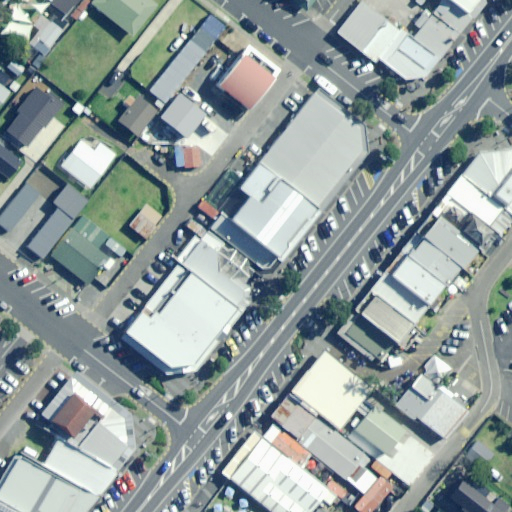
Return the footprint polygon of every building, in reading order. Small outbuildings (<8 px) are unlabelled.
[(49,0),(49,1),(65,14),(71,5),(72,6),(77,0),(49,0)] [(89,0),(88,0),(81,0),(70,14),(75,19),(89,0)] [(131,35),(156,4),(151,0),(90,0),(89,2),(131,35)] [(292,0),(306,11),(314,0),(292,0)] [(374,62),(378,57),(399,31),(396,29),(400,24),(395,20),(391,25),(360,0),(335,31),(374,62)] [(401,29),(399,31),(378,57),(406,80),(423,77),(469,21),(443,0),(439,0),(430,12),(425,8),(413,23),(417,26),(409,35),(401,29)] [(443,0),(469,21),(486,0),(443,0)] [(61,30),(50,21),(36,37),(48,47),(61,30)] [(48,48),(37,39),(32,45),(43,54),(48,48)] [(40,63),(26,52),(22,57),(36,68),(40,63)] [(240,53),(215,84),(247,109),(271,77),(240,53)] [(23,67),(11,58),(6,66),(17,74),(23,67)] [(0,102),(9,91),(2,85),(9,77),(0,69),(0,102)] [(155,95),(167,80),(160,75),(148,90),(155,95)] [(19,84),(13,80),(8,86),(14,91),(19,84)] [(49,90),(46,94),(35,85),(16,109),(19,112),(4,130),(26,147),(42,127),(44,128),(64,102),(49,90)] [(188,269),(154,313),(151,311),(146,317),(138,311),(118,338),(164,374),(193,370),(249,299),(247,286),(237,277),(247,276),(246,257),(258,267),(262,267),(266,266),(284,246),(283,241),(301,219),(306,218),(314,208),(359,150),(356,126),(312,92),(218,211),(219,213),(180,262),(188,269)] [(156,111),(137,94),(116,120),(136,136),(156,111)] [(102,117),(109,108),(96,98),(89,107),(102,117)] [(171,142),(171,129),(155,130),(155,135),(147,135),(147,143),(171,142)] [(115,153),(99,141),(93,149),(79,140),(60,165),(89,187),(115,153)] [(0,143),(0,172),(8,178),(22,161),(0,143)] [(477,151),(460,174),(511,215),(511,147),(477,151)] [(511,215),(460,174),(445,194),(493,232),(498,236),(511,218),(511,215)] [(72,219),(26,182),(0,213),(0,237),(36,266),(72,219)] [(493,232),(445,194),(430,213),(435,216),(475,248),(479,250),(493,232)] [(160,215),(145,203),(127,224),(145,239),(155,225),(153,224),(160,215)] [(108,234),(81,214),(38,268),(76,299),(109,257),(97,248),(108,234)] [(435,216),(418,237),(459,267),(460,268),(475,248),(435,216)] [(418,237),(404,255),(441,284),(444,286),(459,267),(418,237)] [(402,254),(385,275),(424,306),(441,284),(404,255),(402,254)] [(381,272),(368,290),(372,293),(410,323),(412,325),(425,307),(424,306),(385,275),(381,272)] [(372,293),(357,314),(394,342),(410,323),(372,293)] [(357,314),(343,332),(379,360),(394,342),(357,314)] [(322,350),(289,391),(338,429),(370,387),(322,350)] [(0,511),(82,511),(96,496),(94,494),(98,493),(114,474),(113,469),(115,470),(132,448),(128,414),(73,370),(69,376),(68,376),(39,413),(47,419),(46,420),(58,430),(53,436),(56,437),(41,463),(15,450),(0,475),(0,511)] [(393,404),(412,418),(436,387),(417,373),(393,404)] [(436,387),(412,418),(444,439),(466,411),(436,387)] [(365,455),(287,393),(268,416),(296,439),(295,439),(345,479),(347,476),(371,495),(383,481),(363,465),(369,458),(365,455)] [(372,405),(353,429),(386,454),(405,429),(372,405)] [(273,423),(261,437),(300,468),(312,453),(273,423)] [(261,437),(254,431),(221,473),(270,511),(309,511),(317,502),(322,506),(325,502),(328,504),(335,494),(300,468),(261,437)] [(485,465),(494,453),(476,441),(468,453),(485,465)] [(390,472),(374,460),(369,466),(385,478),(390,472)] [(453,511),(476,511),(480,507),(464,494),(451,510),(453,511)] [(421,511),(429,511),(435,505),(427,498),(418,510),(421,511)]
